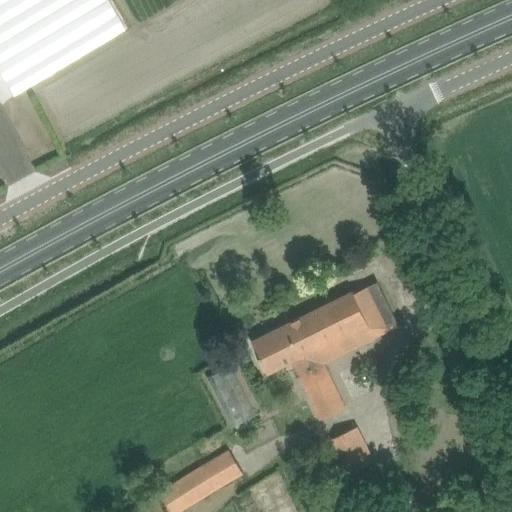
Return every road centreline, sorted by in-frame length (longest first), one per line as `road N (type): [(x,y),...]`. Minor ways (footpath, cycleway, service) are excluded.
road 1 (primary): [(0,269),(377,78)]
road 2 (unclassified): [(369,36),(0,221)]
road 3 (unclassified): [(487,354),(387,113)]
road 4 (primary): [(377,78),(511,16)]
road 5 (unclassified): [(387,113),(511,57)]
